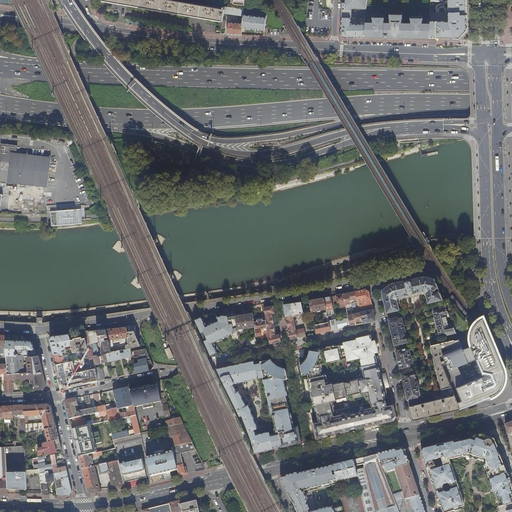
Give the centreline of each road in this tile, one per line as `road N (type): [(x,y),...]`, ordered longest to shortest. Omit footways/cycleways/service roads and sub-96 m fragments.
road 1 (motorway): [(511,82),(38,70)]
road 2 (motorway): [(90,116),(196,118),(424,103)]
road 3 (residential): [(56,395),(383,326)]
road 4 (motorway): [(90,116),(259,164),(402,126)]
road 5 (motorway): [(186,128),(213,139),(256,139),(424,103)]
road 6 (secondary): [(334,49),(197,42),(94,26)]
road 7 (primary): [(186,128),(219,149),(253,155),(402,126)]
road 8 (residential): [(373,279),(158,312)]
road 9 (primary): [(483,131),(488,269),(508,337)]
road 10 (primary): [(69,0),(121,70),(186,128)]
road 11 (primary): [(511,300),(500,252),(497,128)]
road 12 (primary): [(267,468),(408,434)]
road 13 (primary): [(83,507),(207,481)]
